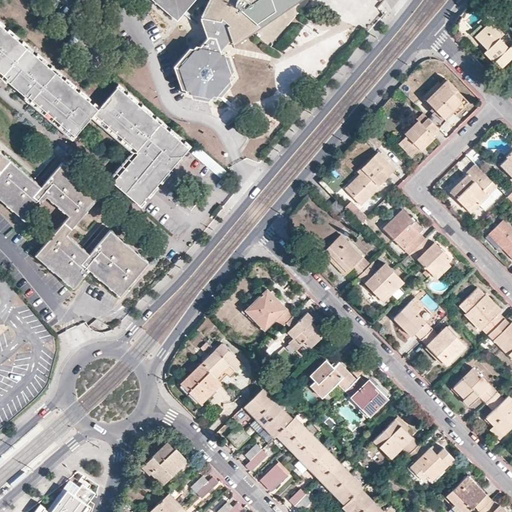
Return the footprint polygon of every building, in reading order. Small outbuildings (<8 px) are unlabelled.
[(154,0),(177,20),(193,0),(154,0)] [(196,46),(194,48),(178,67),(187,94),(214,99),(232,79),(224,51),(221,50),(231,39),(233,44),(297,0),(210,0),(201,19),(207,37),(200,46),(196,46)] [(494,58),(502,65),(511,54),(511,39),(507,35),(506,35),(491,20),(483,28),(480,25),(467,38),(481,53),(482,51),(486,48),(490,51),(487,55),(492,60),(494,58)] [(95,107),(0,26),(0,76),(11,86),(17,78),(22,82),(16,90),(71,136),(90,113),(135,151),(114,176),(115,178),(112,181),(138,203),(141,199),(142,201),(186,149),(183,145),(184,144),(118,88),(117,90),(113,86),(95,107)] [(107,52),(76,31),(66,46),(98,67),(107,52)] [(499,67),(502,65),(494,58),(492,60),(499,67)] [(462,101),(460,99),(454,92),(457,89),(456,88),(447,79),(427,99),(445,118),(453,110),(462,101)] [(454,92),(460,99),(463,95),(457,89),(454,92)] [(433,134),(439,128),(429,117),(422,123),(417,118),(402,131),(406,134),(399,141),(411,155),(419,148),(421,149),(427,143),(435,135),(433,134)] [(226,169),(197,145),(191,153),(220,177),(226,169)] [(511,150),(505,157),(506,158),(499,164),(511,177),(511,150)] [(41,186),(0,151),(0,198),(25,220),(46,197),(69,216),(35,255),(73,287),(89,269),(119,295),(147,263),(110,230),(89,253),(66,234),(100,195),(62,162),(41,186)] [(346,186),(362,202),(379,186),(378,184),(388,174),(394,168),(377,151),(357,171),(359,173),(346,186)] [(497,186),(475,163),(467,173),(468,174),(450,191),(459,201),(470,212),(478,205),(488,195),(497,186)] [(360,205),(362,202),(346,186),(344,189),(360,205)] [(488,195),(478,205),(484,211),(493,201),(488,195)] [(336,200),(330,206),(338,214),(344,208),(336,200)] [(384,227),(409,253),(413,250),(425,239),(419,233),(411,225),(414,222),(402,209),(384,227)] [(511,228),(502,219),(489,232),(503,247),(511,255),(511,256),(511,228)] [(418,226),(414,222),(411,225),(419,233),(422,230),(418,226)] [(499,250),(503,247),(489,232),(485,236),(499,250)] [(353,268),(359,275),(370,265),(370,264),(341,234),(323,251),(334,263),(346,275),(353,268)] [(432,244),(426,237),(425,239),(413,250),(419,256),(417,258),(433,274),(450,258),(442,250),(434,242),(432,244)] [(359,275),(366,283),(373,290),(383,300),(402,281),(385,263),(376,271),(370,265),(359,275)] [(482,328),(488,334),(504,317),(498,312),(501,309),(490,297),(485,293),(484,294),(477,286),(459,304),(466,311),(465,313),(480,329),(482,328)] [(283,325),(293,315),(280,301),(267,288),(246,309),(265,328),(275,318),(282,326),(283,325)] [(415,297),(412,299),(422,307),(424,305),(415,297)] [(421,339),(433,328),(417,312),(422,307),(412,299),(394,317),(403,327),(411,335),(415,332),(421,339)] [(298,320),(293,315),(283,325),(293,336),(289,341),(297,349),(306,340),(311,346),(326,331),(319,323),(317,325),(315,323),(312,320),(313,318),(307,312),(298,320)] [(504,317),(488,334),(504,351),(511,358),(511,320),(509,323),(504,317)] [(438,334),(433,328),(421,339),(434,352),(446,364),(466,345),(447,326),(438,334)] [(202,361),(220,380),(228,372),(231,374),(243,364),(222,342),(202,361)] [(337,382),(345,389),(355,379),(347,370),(339,361),(333,366),(326,359),(310,374),(314,379),(310,383),(323,395),(337,382)] [(201,402),(222,382),(220,380),(202,361),(185,378),(192,386),(189,389),(195,395),(201,402)] [(486,403),(497,392),(473,367),(453,387),(464,397),(462,399),(466,403),(468,406),(479,396),(481,397),(486,403)] [(355,379),(345,389),(351,395),(351,396),(369,415),(387,397),(378,388),(369,379),(366,382),(359,375),(355,379)] [(182,381),(189,389),(192,386),(185,378),(182,381)] [(274,400),(262,387),(244,405),(248,409),(256,417),(274,400)] [(503,399),(497,392),(486,403),(493,410),(487,416),(490,420),(494,424),(503,434),(511,425),(511,400),(507,395),(503,399)] [(265,427),(284,409),(274,400),(256,417),(262,423),(265,427)] [(292,418),(284,409),(265,427),(268,429),(274,436),(277,434),(292,418)] [(304,426),(294,416),(292,418),(277,434),(282,439),(287,444),(304,426)] [(397,416),(394,419),(406,431),(409,427),(403,422),(397,416)] [(401,447),(408,454),(419,444),(406,431),(394,419),(373,439),(390,457),(401,447)] [(227,435),(233,441),(244,430),(238,424),(227,435)] [(500,438),(503,434),(494,424),(490,428),(500,438)] [(314,437),(304,426),(287,444),(290,447),(296,454),(314,437)] [(244,430),(233,441),(238,446),(244,440),(245,439),(249,435),(244,430)] [(326,449),(314,437),(296,454),(305,463),(308,466),(326,449)] [(162,483),(188,459),(179,450),(176,446),(174,448),(167,441),(142,465),(150,473),(151,472),(162,483)] [(437,441),(430,448),(437,454),(444,448),(440,444),(437,441)] [(251,459),(262,448),(256,443),(245,454),(251,459)] [(419,444),(408,454),(415,462),(411,466),(423,478),(427,475),(432,480),(454,458),(444,448),(437,454),(430,448),(426,451),(419,444)] [(251,459),(246,464),(252,469),(267,454),(262,448),(251,459)] [(338,461),(326,449),(308,466),(312,470),(320,479),(338,461)] [(350,473),(338,461),(320,479),(329,487),(332,491),(350,473)] [(260,479),(266,484),(271,480),(282,469),(276,463),(260,479)] [(271,480),(266,484),(271,490),(287,474),(282,469),(271,480)] [(24,472),(10,484),(12,487),(27,474),(24,472)] [(362,486),(350,473),(332,491),(335,494),(344,503),(360,487),(362,486)] [(192,485),(197,490),(208,480),(202,474),(192,485)] [(466,511),(474,505),(480,510),(491,499),(478,487),(466,474),(446,493),(455,502),(463,511),(466,511)] [(428,484),(432,480),(427,475),(423,478),(428,484)] [(208,480),(197,490),(202,496),(213,486),(208,480)] [(91,491),(82,484),(76,491),(68,485),(51,509),(38,499),(27,511),(82,511),(88,506),(83,502),(91,491)] [(360,511),(373,500),(360,487),(344,503),(342,506),(347,511),(360,511)] [(295,504),(306,493),(301,488),(290,499),(295,504)] [(150,509),(153,511),(174,511),(181,505),(171,494),(168,491),(150,509)] [(311,499),(306,493),(295,504),(300,510),(307,504),(307,503),(311,499)] [(491,499),(480,510),(481,511),(506,511),(499,504),(497,506),(491,499)] [(381,511),(383,510),(373,500),(360,511),(381,511)] [(216,511),(217,511),(226,511),(233,506),(227,501),(216,511)] [(457,511),(462,511),(463,511),(455,502),(452,506),(457,511)]
